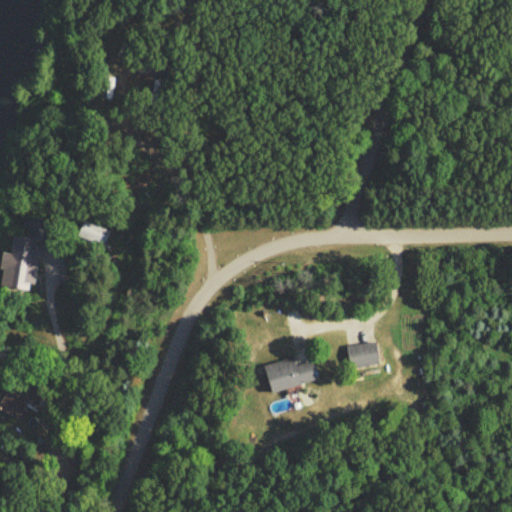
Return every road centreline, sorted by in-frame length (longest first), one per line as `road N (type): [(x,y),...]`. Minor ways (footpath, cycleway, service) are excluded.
road 1 (residential): [(106,511),(196,305),(236,267),(296,243),(511,232)]
road 2 (residential): [(328,242),(388,168),(422,90),(429,0)]
